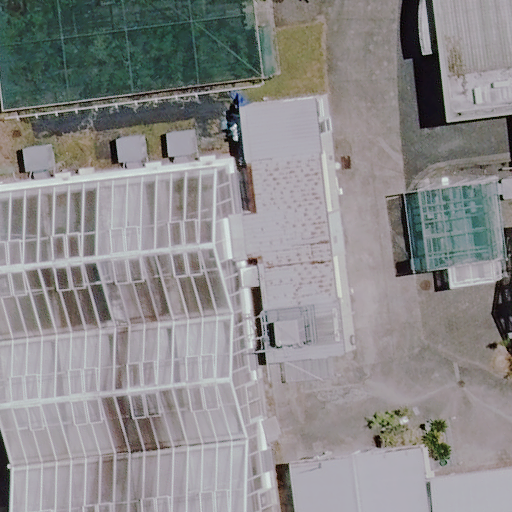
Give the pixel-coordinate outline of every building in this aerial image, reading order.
[(511,0),(436,0),(450,114),(511,107),(511,0)] [(317,89),(242,99),(271,307),(346,297),(317,89)] [(269,511),(220,158),(0,188),(0,348),(22,511),(269,511)] [(511,212),(501,215),(511,286),(511,212)] [(437,511),(427,437),(285,456),(293,511),(437,511)] [(511,511),(511,466),(432,478),(437,511),(511,511)]
